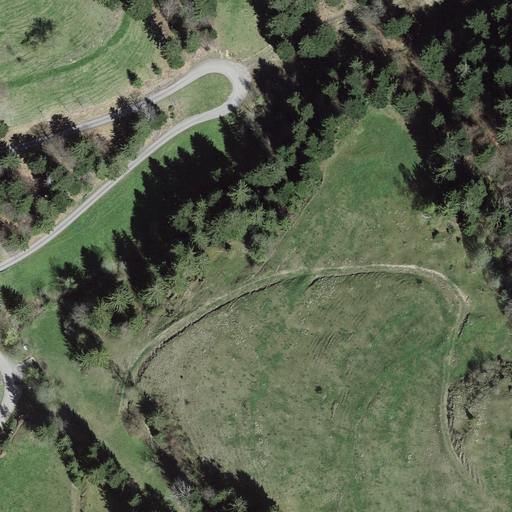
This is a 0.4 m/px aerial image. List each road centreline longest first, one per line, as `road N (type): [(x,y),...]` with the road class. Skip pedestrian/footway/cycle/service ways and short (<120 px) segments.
road 1 (track): [(9,372),(37,358),(115,426),(140,353),(230,294),(283,275),(420,271),(455,291),(464,309),(445,384),(449,448),(468,479),(507,511)]
road 2 (track): [(0,266),(49,236),(171,132),(225,109),(240,92),(232,71),(208,66),(125,112),(0,150)]
road 3 (track): [(0,83),(92,56),(119,33),(129,0)]
road 4 (track): [(76,511),(80,480),(72,449),(43,402),(12,382)]
